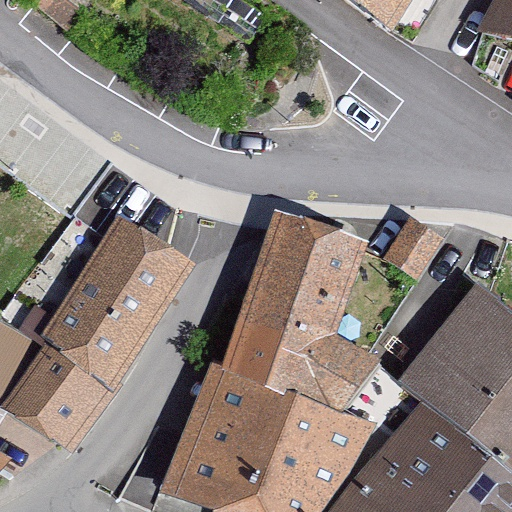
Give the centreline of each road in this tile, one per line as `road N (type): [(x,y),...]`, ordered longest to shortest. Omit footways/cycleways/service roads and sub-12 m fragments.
road 1 (residential): [(85,511),(245,188)]
road 2 (residential): [(245,188),(0,49)]
road 3 (residential): [(301,0),(440,125),(428,179)]
road 4 (residential): [(428,179),(245,188)]
